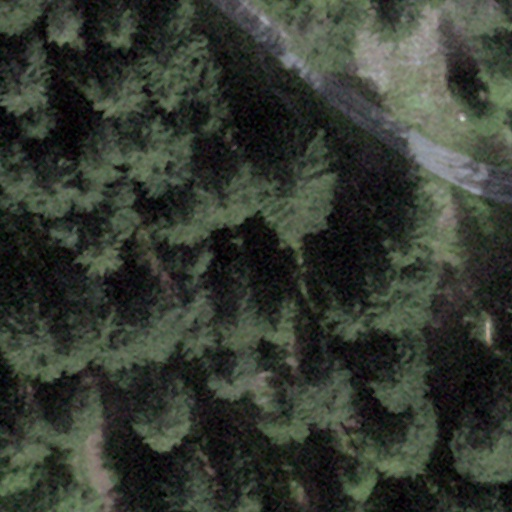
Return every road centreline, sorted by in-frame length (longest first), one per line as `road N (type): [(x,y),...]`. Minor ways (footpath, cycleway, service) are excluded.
road 1 (track): [(511,263),(448,295),(397,375),(351,411),(292,423),(192,402),(129,406),(95,430),(94,467),(116,511)]
road 2 (track): [(224,0),(385,126),(511,185)]
